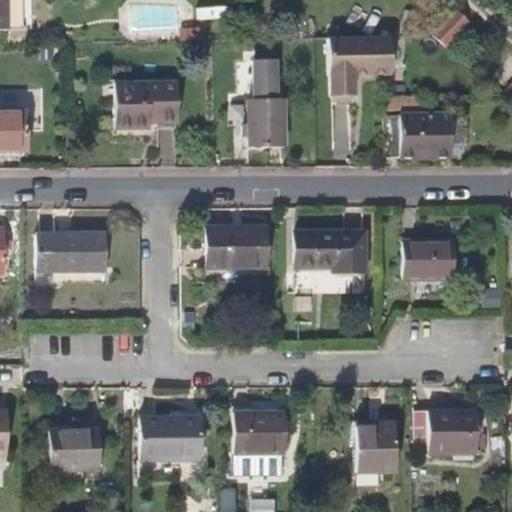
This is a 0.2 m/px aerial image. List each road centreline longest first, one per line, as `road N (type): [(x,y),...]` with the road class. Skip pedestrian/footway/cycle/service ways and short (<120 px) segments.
road 1 (unclassified): [(160,190),(511,187)]
road 2 (residential): [(161,366),(443,364)]
road 3 (residential): [(160,190),(161,366)]
road 4 (unclassified): [(0,191),(160,190)]
road 5 (residential): [(34,366),(161,366)]
